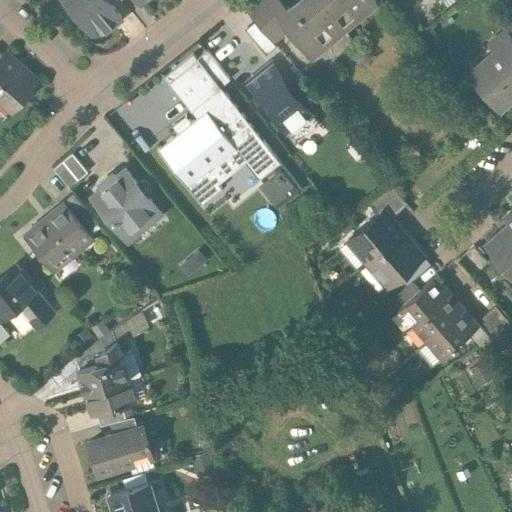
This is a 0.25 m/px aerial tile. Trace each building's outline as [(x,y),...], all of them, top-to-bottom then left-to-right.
[(64,0),(96,37),(121,17),(107,0),(64,0)] [(283,0),(257,0),(247,7),(277,45),(291,32),(279,17),(290,7),(283,0)] [(375,0),(298,0),(290,7),(279,17),(291,32),(310,54),(375,0)] [(257,21),(247,28),(267,54),(277,45),(257,21)] [(511,38),(507,33),(506,32),(490,45),(495,51),(468,75),(501,113),(511,103),(511,38)] [(165,76),(199,118),(207,111),(245,158),(258,174),(279,158),(220,84),(229,77),(208,50),(198,58),(194,53),(165,76)] [(37,79),(6,52),(2,56),(0,58),(0,96),(12,107),(37,79)] [(248,79),(286,129),(313,109),(294,84),(274,59),(248,79)] [(245,158),(207,111),(199,118),(160,149),(202,201),(223,184),(219,179),(245,158)] [(87,170),(73,154),(56,168),(70,184),(87,170)] [(96,190),(94,196),(127,236),(160,208),(148,193),(150,189),(150,184),(148,181),(142,179),(138,181),(125,166),(118,172),(113,171),(99,183),(99,188),(96,190)] [(394,181),(370,199),(379,210),(385,205),(394,216),(410,202),(394,181)] [(75,195),(66,202),(89,230),(98,223),(75,195)] [(66,202),(65,199),(27,230),(56,266),(94,236),(89,230),(66,202)] [(394,216),(385,205),(379,210),(344,241),(364,262),(385,245),(406,228),(394,216)] [(511,207),(502,216),(508,222),(511,226),(511,207)] [(511,226),(508,222),(485,242),(496,255),(511,272),(511,273),(511,226)] [(385,245),(364,262),(385,286),(392,280),(399,274),(423,253),(426,251),(406,228),(385,245)] [(430,261),(423,253),(399,274),(407,282),(417,274),(430,261)] [(511,272),(496,255),(488,261),(503,279),(511,272)] [(54,305),(19,263),(0,278),(0,314),(15,302),(33,323),(54,305)] [(426,285),(417,274),(407,282),(395,292),(404,304),(426,285)] [(451,290),(437,275),(426,285),(404,304),(398,309),(412,325),(451,290)] [(153,299),(147,289),(135,297),(141,306),(153,299)] [(465,307),(451,290),(412,325),(427,341),(465,307)] [(511,320),(497,305),(479,322),(480,324),(494,338),(511,320)] [(479,322),(465,307),(427,341),(442,358),(480,324),(479,322)] [(150,323),(142,310),(111,328),(118,339),(119,341),(150,323)] [(102,318),(92,325),(98,335),(109,328),(102,318)] [(0,340),(9,333),(0,322),(0,340)] [(96,337),(86,325),(74,335),(84,347),(96,337)] [(79,369),(86,390),(130,377),(119,341),(118,339),(98,353),(100,360),(79,366),(79,369)] [(57,387),(79,369),(71,359),(49,377),(57,387)] [(136,400),(130,377),(86,390),(94,413),(100,411),(130,401),(136,400)] [(130,401),(100,411),(103,421),(110,419),(133,412),(130,401)] [(133,412),(110,419),(114,430),(137,423),(133,412)] [(151,448),(143,421),(137,423),(114,430),(90,438),(100,471),(134,460),(132,454),(151,448)] [(159,511),(149,479),(110,492),(116,511),(159,511)]
